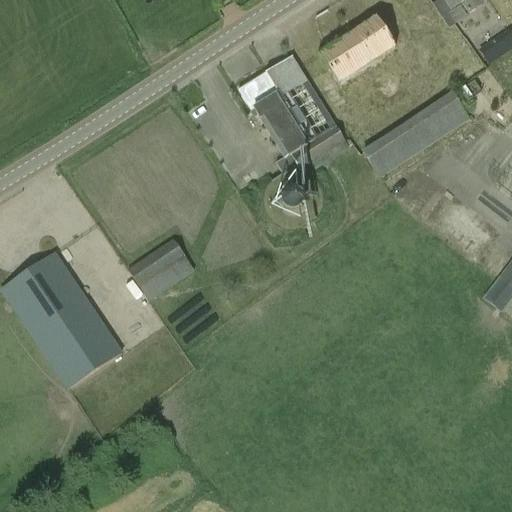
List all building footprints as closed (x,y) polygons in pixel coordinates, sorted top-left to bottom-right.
[(434,0),(430,3),(445,26),(450,24),(446,15),(451,13),(461,6),(468,16),(484,5),(480,0),(434,0)] [(395,52),(375,22),(358,33),(378,63),(395,52)] [(489,65),(511,53),(511,28),(479,45),(489,65)] [(358,76),(378,63),(358,33),(338,46),(358,76)] [(338,89),(358,76),(338,46),(318,59),(338,89)] [(313,172),(347,151),(292,60),(238,93),(251,114),(253,113),(283,161),(277,165),(284,176),(297,168),(300,173),(310,167),(313,172)] [(452,95),(361,155),(379,182),(470,123),(452,95)] [(420,158),(382,184),(387,192),(426,167),(424,164),(475,131),(470,124),(420,158)] [(303,211),(304,198),(303,196),(299,193),(293,190),(287,192),(282,198),(282,208),(286,212),(290,214),(296,213),(303,211)] [(188,293),(201,284),(173,242),(127,273),(148,305),(181,283),(188,293)] [(54,257),(0,293),(68,393),(122,357),(54,257)] [(511,263),(498,281),(482,301),(501,316),(511,301),(511,263)]
